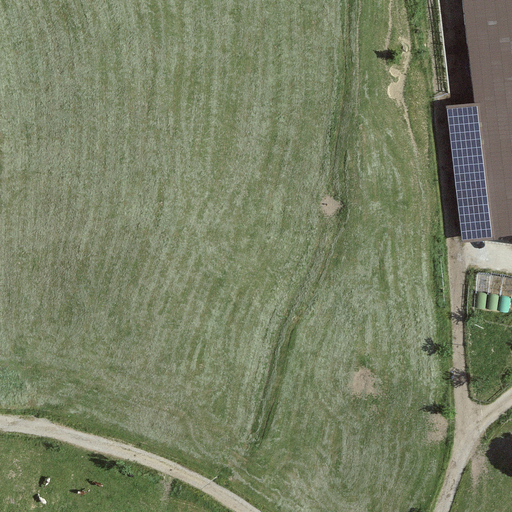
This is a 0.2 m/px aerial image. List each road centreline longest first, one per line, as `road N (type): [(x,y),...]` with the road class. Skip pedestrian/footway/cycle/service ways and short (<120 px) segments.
road 1 (track): [(0,431),(62,438),(239,511)]
road 2 (track): [(440,511),(466,443),(511,400)]
